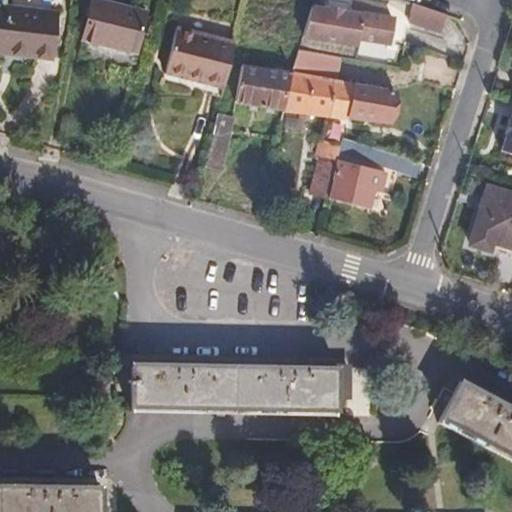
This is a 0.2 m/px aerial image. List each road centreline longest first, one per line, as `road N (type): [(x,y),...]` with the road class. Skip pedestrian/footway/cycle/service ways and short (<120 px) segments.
road 1 (residential): [(427,366),(414,350),(386,341),(176,339),(152,330),(139,314),(133,283),(137,213)]
road 2 (residential): [(123,461),(144,437),(171,427),(374,431),(404,418),(424,392),(427,366)]
road 3 (residential): [(490,13),(408,284)]
road 4 (tertiary): [(137,213),(408,284)]
road 5 (tertiary): [(0,172),(137,213)]
road 6 (residential): [(0,463),(123,461)]
